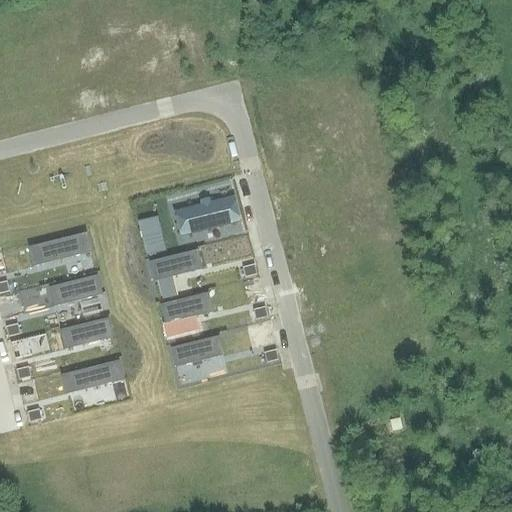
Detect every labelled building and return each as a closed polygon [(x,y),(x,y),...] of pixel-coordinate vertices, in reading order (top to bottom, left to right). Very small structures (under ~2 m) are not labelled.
[(358,119),(372,116),(366,84),(351,87),(358,119)] [(233,201),(176,216),(181,235),(238,221),(233,201)] [(87,238),(30,253),(35,272),(92,258),(87,238)] [(167,253),(164,241),(144,246),(147,258),(167,253)] [(208,253),(151,267),(156,286),(213,272),(208,253)] [(257,275),(255,267),(243,270),(245,278),(257,275)] [(98,282),(41,296),(46,316),(103,301),(98,282)] [(0,294),(10,292),(8,284),(0,286),(0,294)] [(217,295),(161,309),(165,328),(222,314),(217,295)] [(268,318),(266,310),(254,313),(256,320),(268,318)] [(108,324),(51,339),(56,358),(113,344),(108,324)] [(20,335),(18,327),(7,330),(9,338),(20,335)] [(228,337),(171,351),(176,371),(233,356),(228,337)] [(278,360),(276,353),(265,356),(267,363),(278,360)] [(119,366),(62,381),(67,400),(124,386),(119,366)] [(31,378),(29,370),(17,373),(19,381),(31,378)] [(42,420),(40,412),(28,415),(30,423),(42,420)] [(400,416),(390,419),(394,433),(404,431),(400,416)]
